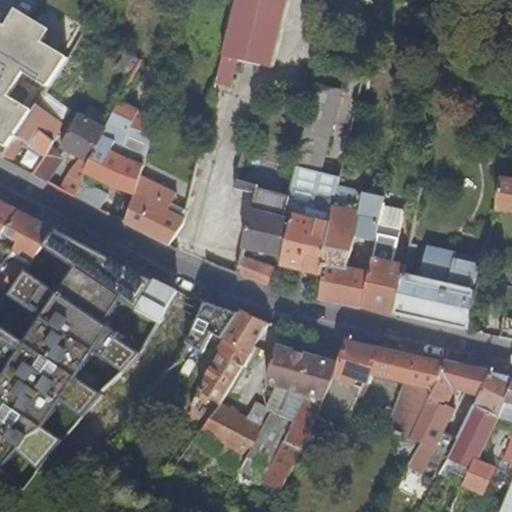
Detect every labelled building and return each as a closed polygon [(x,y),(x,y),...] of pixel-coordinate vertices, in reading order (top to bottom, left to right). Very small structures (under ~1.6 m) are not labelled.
[(231,91),(233,84),(239,61),(274,70),(291,0),(237,0),(230,33),(225,54),(224,56),(217,82),(216,87),(231,91)] [(30,64),(54,78),(70,51),(46,36),(49,30),(19,12),(10,27),(0,21),(0,122),(15,131),(20,134),(38,103),(15,89),(30,64)] [(401,47),(396,57),(413,64),(419,55),(401,47)] [(80,158),(60,188),(62,189),(77,198),(83,186),(81,185),(83,181),(87,172),(122,101),(142,61),(143,60),(127,52),(109,88),(105,86),(90,118),(80,113),(62,147),(80,158)] [(440,91),(443,77),(425,69),(420,83),(440,91)] [(284,265),(325,274),(334,224),(311,219),(295,215),(300,195),(316,199),(343,90),(317,84),(290,196),(285,220),(289,222),(285,256),(284,265)] [(26,143),(44,155),(49,146),(70,109),(46,91),(38,103),(20,134),(4,160),(12,164),(26,143)] [(121,154),(141,112),(139,111),(140,109),(122,101),(87,172),(115,187),(135,195),(141,175),(142,172),(142,170),(144,165),(121,154)] [(121,154),(144,165),(144,166),(156,118),(150,116),(141,112),(121,154)] [(60,159),(49,146),(44,155),(33,175),(48,182),(60,159)] [(179,189),(142,170),(142,172),(141,175),(177,193),(179,189)] [(172,204),(177,193),(141,175),(135,195),(136,195),(127,223),(132,227),(152,237),(160,241),(169,246),(173,239),(184,221),(184,218),(169,210),(172,204)] [(511,180),(502,178),(499,209),(511,211),(511,180)] [(246,248),(285,256),(289,222),(285,220),(290,196),(261,189),(262,186),(237,180),(235,187),(256,193),(254,201),(246,248)] [(109,194),(83,181),(81,185),(83,186),(77,198),(101,210),(109,194)] [(378,241),(385,206),(386,198),(366,193),(361,212),(336,207),(334,224),(325,274),(321,298),(342,303),(352,305),(364,308),(366,299),(367,295),(372,274),(353,270),(357,244),(362,245),(363,238),(378,241)] [(311,219),(316,199),(300,195),(295,215),(311,219)] [(0,242),(21,213),(1,203),(0,202),(0,242)] [(169,210),(184,218),(185,215),(186,212),(172,204),(169,210)] [(394,259),(404,210),(385,206),(378,241),(375,254),(376,254),(372,274),(367,295),(364,308),(380,311),(388,313),(398,315),(405,274),(408,262),(394,259)] [(20,254),(34,262),(41,252),(56,230),(37,221),(21,213),(0,242),(0,274),(6,266),(7,266),(13,255),(18,258),(20,254)] [(41,252),(72,274),(59,293),(27,272),(11,297),(43,318),(26,344),(0,326),(0,360),(7,365),(0,375),(0,469),(2,471),(19,452),(39,470),(64,442),(45,428),(62,403),(83,420),(103,397),(89,388),(82,383),(99,356),(106,362),(125,374),(142,357),(119,342),(124,335),(112,327),(129,302),(140,311),(157,283),(89,248),(56,230),(41,252)] [(353,270),(372,274),(376,254),(375,254),(378,241),(363,238),(362,245),(357,244),(353,270)] [(179,242),(173,239),(169,246),(175,249),(179,242)] [(458,253),(428,246),(422,271),(423,272),(422,278),(476,290),(476,289),(483,265),(457,259),(458,253)] [(485,259),(458,253),(457,259),(483,265),(485,259)] [(34,262),(20,254),(18,258),(31,265),(34,262)] [(284,266),(243,258),(240,274),(260,281),(277,288),(279,288),(283,273),(284,266)] [(422,278),(405,274),(398,315),(411,318),(437,324),(468,331),(472,309),(474,301),(476,290),(422,278)] [(511,278),(507,307),(511,307),(511,318),(506,318),(502,338),(511,339),(511,278)] [(140,311),(162,321),(163,321),(165,319),(181,293),(177,291),(158,282),(157,283),(140,311)] [(165,319),(194,335),(209,303),(196,298),(181,293),(165,319)] [(213,334),(226,342),(226,341),(242,316),(242,315),(220,307),(209,303),(194,335),(189,345),(204,353),(210,342),(213,342),(213,334)] [(242,316),(226,341),(241,350),(235,358),(245,365),(246,366),(271,324),(265,323),(244,312),(242,315),(242,316)] [(221,404),(221,403),(245,365),(235,358),(241,350),(226,341),(226,342),(222,348),(224,355),(200,391),(221,404)] [(358,379),(366,382),(371,384),(373,377),(406,384),(387,436),(413,440),(435,394),(445,363),(370,346),(350,342),(342,365),(335,383),(320,419),(338,427),(358,379)] [(274,409),(292,351),(279,347),(268,383),(277,385),(268,406),(274,409)] [(287,422),(272,414),(266,432),(251,463),(248,461),(242,471),(283,488),(320,419),(335,383),(342,365),(292,351),(274,409),(280,411),(289,389),(308,395),(298,419),(295,426),(288,443),(278,438),(287,422)] [(169,371),(142,357),(125,374),(103,397),(134,416),(149,398),(169,371)] [(434,449),(426,466),(443,474),(451,459),(457,447),(439,439),(455,410),(447,406),(454,389),(462,392),(481,396),(492,373),(492,372),(465,366),(446,362),(445,363),(435,394),(413,440),(424,444),(434,449)] [(481,396),(477,404),(501,416),(508,403),(511,394),(511,377),(492,373),(481,396)] [(366,382),(358,379),(338,427),(345,430),(366,382)] [(308,395),(289,389),(280,411),(298,419),(308,395)] [(455,410),(462,392),(454,389),(447,406),(455,410)] [(455,410),(439,439),(457,447),(477,404),(481,396),(462,392),(455,410)] [(264,429),(221,403),(221,404),(202,433),(222,446),(235,454),(227,467),(239,475),(242,471),(248,461),(251,463),(266,432),(272,414),(264,429)] [(478,460),(501,416),(477,404),(457,447),(451,459),(471,469),(467,478),(465,484),(484,493),(490,481),(496,468),(478,460)] [(162,437),(133,418),(96,465),(131,480),(162,437)] [(295,426),(287,422),(278,438),(288,443),(295,426)] [(434,449),(424,444),(410,469),(422,475),(426,466),(434,449)] [(235,454),(222,446),(214,459),(227,467),(235,454)] [(453,472),(467,478),(471,469),(451,459),(443,474),(441,477),(449,481),(451,477),(453,472)] [(453,472),(451,477),(465,484),(467,478),(453,472)] [(263,511),(273,492),(258,485),(245,511),(263,511)] [(511,511),(511,486),(501,511),(511,511)]
